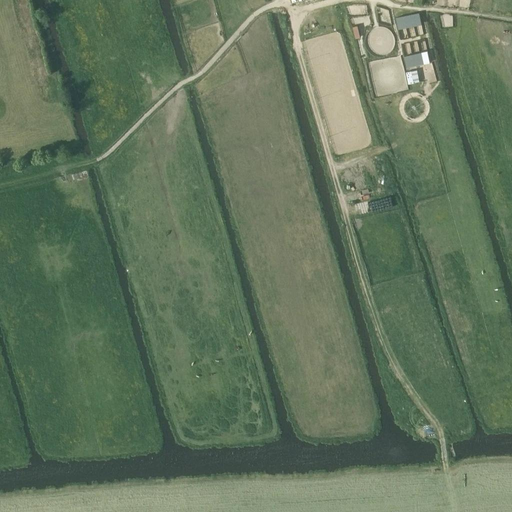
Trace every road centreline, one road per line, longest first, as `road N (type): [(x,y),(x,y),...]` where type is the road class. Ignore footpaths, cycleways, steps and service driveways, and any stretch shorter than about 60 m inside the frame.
road 1 (track): [(455,511),(443,437),(381,333),(284,0)]
road 2 (track): [(284,0),(261,10),(99,159),(0,184)]
